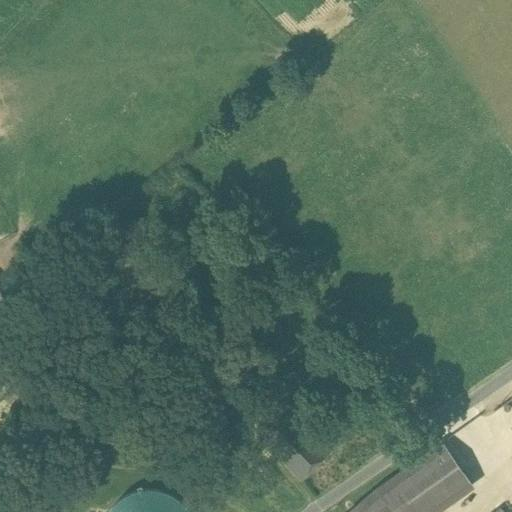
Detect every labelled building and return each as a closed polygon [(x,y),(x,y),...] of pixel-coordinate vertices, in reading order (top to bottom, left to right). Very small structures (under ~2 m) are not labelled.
[(0,298),(9,294),(0,278),(0,298)] [(115,326),(98,305),(64,335),(81,355),(115,326)] [(330,450),(290,408),(260,436),(300,478),(330,450)] [(131,417),(88,422),(90,445),(133,441),(131,417)] [(443,443),(378,490),(351,511),(435,511),(473,486),(443,443)] [(110,511),(190,511),(189,509),(173,495),(152,489),(131,493),(114,505),(110,511)]
